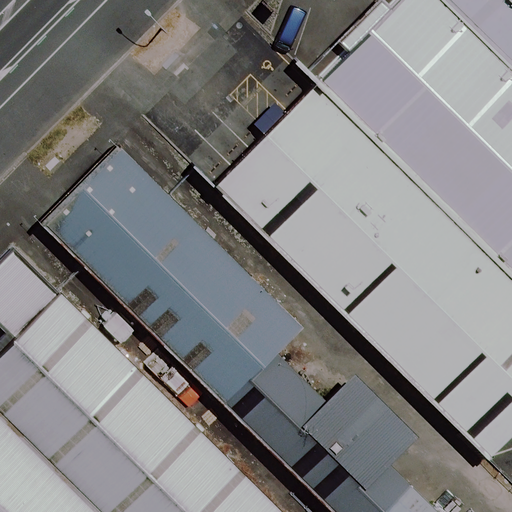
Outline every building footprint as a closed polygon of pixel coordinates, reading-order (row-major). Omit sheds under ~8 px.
[(511,93),(419,0),(397,0),(306,90),(511,296),(511,93)] [(511,0),(419,0),(511,93),(511,0)] [(511,296),(306,90),(208,187),(475,455),(511,418),(511,296)] [(296,511),(413,511),(259,357),(275,341),(95,160),(21,233),(163,376),(162,376),(296,511)] [(0,511),(240,511),(0,269),(0,511)]
